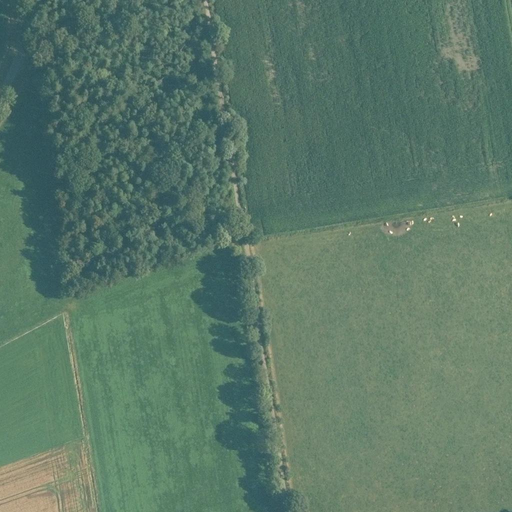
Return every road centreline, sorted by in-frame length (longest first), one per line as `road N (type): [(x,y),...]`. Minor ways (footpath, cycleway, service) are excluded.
road 1 (track): [(224,130),(285,511)]
road 2 (track): [(224,130),(202,0)]
